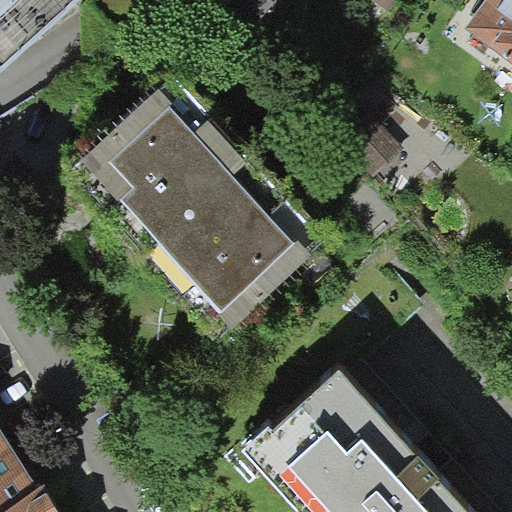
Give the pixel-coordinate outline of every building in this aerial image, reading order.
[(0,0),(0,77),(5,84),(85,12),(74,0),(0,0)] [(511,63),(511,0),(498,0),(472,34),(511,63)] [(233,339),(326,257),(183,96),(90,178),(233,339)] [(303,511),(463,511),(349,384),(260,463),(303,511)] [(0,511),(63,511),(0,418),(0,511)]
